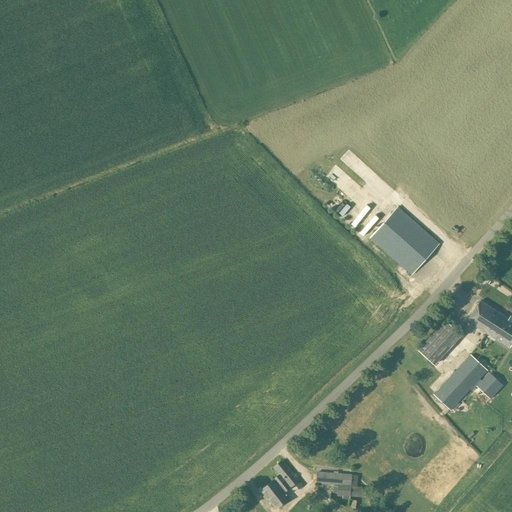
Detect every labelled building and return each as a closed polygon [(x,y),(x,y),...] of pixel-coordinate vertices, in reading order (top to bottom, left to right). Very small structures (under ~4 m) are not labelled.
[(411,276),(439,244),(397,206),(369,238),(411,276)] [(502,343),(502,342),(510,347),(511,343),(511,317),(510,316),(508,319),(480,301),(467,322),(502,343)] [(434,366),(461,336),(445,320),(417,351),(434,366)] [(434,393),(433,395),(450,410),(452,409),(458,402),(470,389),(480,378),(487,370),(470,355),(434,393)] [(481,380),(476,386),(490,399),(498,391),(491,384),(494,381),(487,374),(481,380)] [(288,499),(284,494),(298,482),(282,461),(273,468),(279,476),(261,491),(276,509),(288,499)] [(353,475),(317,472),(316,483),(338,485),(338,486),(333,486),(332,493),(337,493),(337,496),(343,497),(342,499),(349,499),(350,496),(361,497),(362,487),(356,487),(357,483),(352,483),(353,475)]
